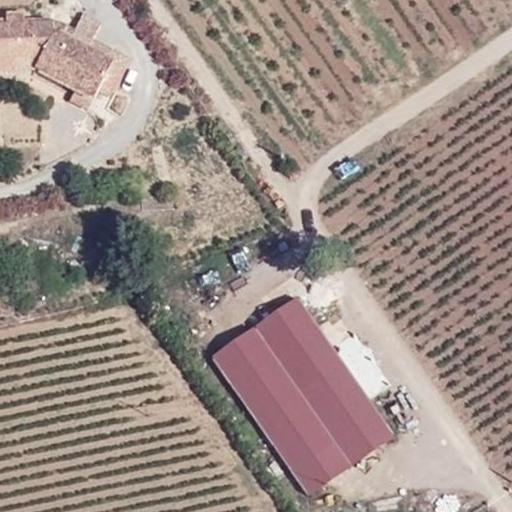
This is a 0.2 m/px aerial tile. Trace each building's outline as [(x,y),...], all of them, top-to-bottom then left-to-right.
[(37,70),(76,90),(93,100),(98,92),(112,64),(53,32),(52,25),(24,25),(24,17),(6,17),(5,26),(0,25),(0,60),(40,60),(37,70)] [(58,23),(53,32),(112,64),(118,55),(58,23)] [(118,55),(112,64),(98,92),(107,97),(127,59),(118,55)] [(0,70),(37,70),(40,60),(0,60),(0,70)] [(93,100),(76,90),(70,101),(88,110),(93,100)] [(394,436),(296,297),(212,356),(310,495),(394,436)]
